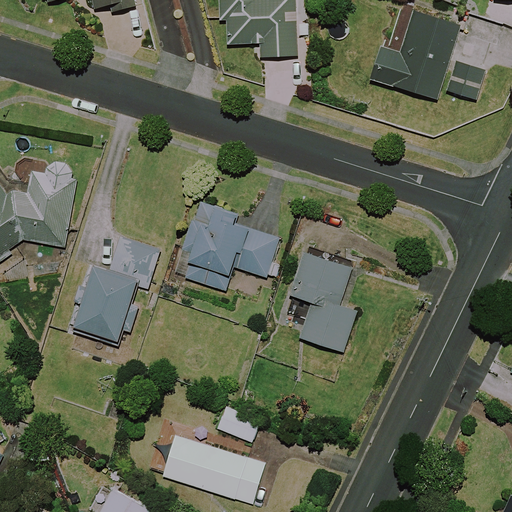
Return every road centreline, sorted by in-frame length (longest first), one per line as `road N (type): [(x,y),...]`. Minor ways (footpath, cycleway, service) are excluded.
road 1 (residential): [(508,215),(365,511)]
road 2 (residential): [(508,215),(197,113)]
road 3 (residential): [(197,113),(0,54)]
